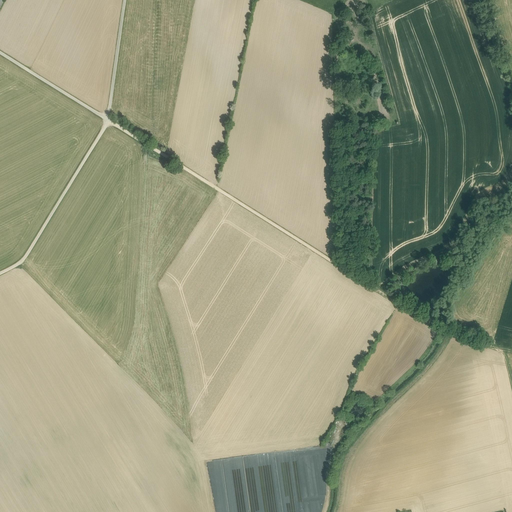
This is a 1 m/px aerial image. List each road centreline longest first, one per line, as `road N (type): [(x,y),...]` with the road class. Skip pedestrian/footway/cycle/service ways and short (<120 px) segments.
road 1 (track): [(107,119),(398,304),(511,351)]
road 2 (track): [(0,273),(21,262),(107,119)]
